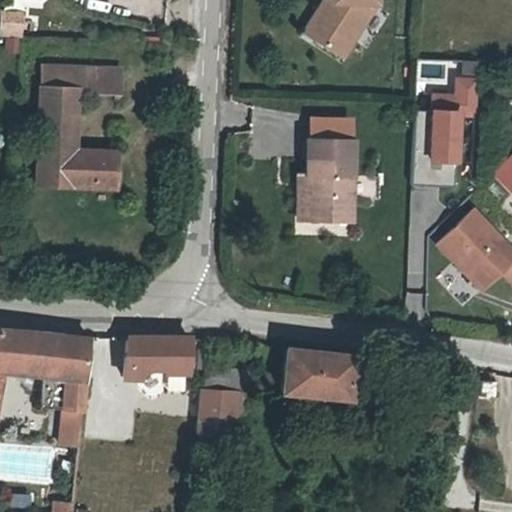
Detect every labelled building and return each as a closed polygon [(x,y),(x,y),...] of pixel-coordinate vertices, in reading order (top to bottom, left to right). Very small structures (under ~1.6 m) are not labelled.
[(327,27),(328,0),(297,45),(309,53),(327,27)] [(328,0),(327,27),(309,53),(335,71),(371,19),(372,0),(328,0)] [(23,19),(1,18),(0,35),(0,37),(22,38),(23,19)] [(110,192),(111,163),(63,160),(67,92),(77,92),(114,95),(116,73),(38,68),(31,187),(110,192)] [(411,184),(457,185),(459,118),(475,118),(476,77),(452,76),(452,94),(430,93),(429,114),(414,113),(411,184)] [(63,160),(111,163),(112,153),(73,151),(77,92),(67,92),(63,160)] [(305,162),(303,201),(344,204),(348,129),(302,126),(300,162),(305,162)] [(511,141),(490,161),(511,184),(511,141)] [(300,162),(289,161),(287,201),(303,201),(305,162),(300,162)] [(511,242),(469,196),(433,230),(477,277),(498,258),(511,273),(511,242)] [(6,323),(2,362),(22,364),(26,325),(6,323)] [(90,332),(26,325),(22,364),(65,368),(62,401),(70,402),(66,438),(81,439),(84,405),(90,332)] [(148,362),(149,333),(128,333),(126,369),(138,371),(148,362)] [(186,334),(149,333),(148,362),(164,364),(164,367),(183,368),(186,334)] [(355,385),(358,340),(288,337),(286,380),(355,385)] [(233,388),(232,416),(248,417),(252,362),(203,359),(201,387),(233,388)] [(468,370),(466,384),(490,387),(491,372),(468,370)] [(54,406),(55,382),(41,381),(40,405),(54,406)] [(199,414),(232,416),(233,388),(201,387),(199,414)] [(441,485),(438,511),(446,511),(483,511),(488,473),(450,469),(448,486),(441,485)]
